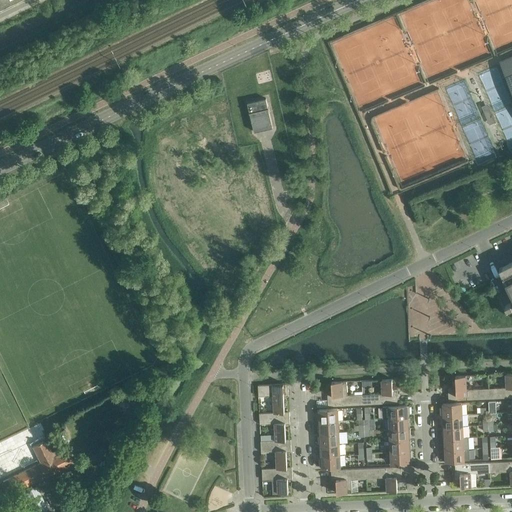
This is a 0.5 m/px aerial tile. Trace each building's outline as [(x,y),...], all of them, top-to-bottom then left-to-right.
[(0,0),(0,8),(16,0),(0,0)] [(511,56),(501,62),(511,88),(511,56)] [(273,127),(266,98),(248,102),(254,132),(273,127)] [(511,261),(499,268),(510,289),(499,294),(505,305),(506,305),(507,308),(511,305),(511,261)] [(506,387),(486,388),(487,398),(511,397),(511,373),(505,373),(506,387)] [(487,398),(486,388),(466,389),(466,375),(455,376),(456,388),(448,388),(448,400),(487,398)] [(382,393),(362,394),(363,404),(398,402),(397,391),(393,391),(392,379),(382,379),(382,393)] [(347,395),(347,381),(331,382),(332,394),(327,394),(328,406),(363,404),(362,394),(347,395)] [(273,395),(274,412),(285,411),(284,395),(288,395),(288,383),(258,385),(258,396),(273,395)] [(442,415),(462,414),(462,402),(441,403),(442,415)] [(409,405),(382,406),(383,418),(389,418),(410,417),(409,405)] [(318,421),(338,420),(338,408),(317,409),(318,421)] [(275,423),(275,440),(286,439),(285,423),(290,423),(289,411),(285,411),(274,412),(259,412),(260,424),(275,423)] [(442,427),(463,426),(462,414),(442,415),(442,427)] [(389,418),(390,429),(410,428),(410,417),(389,418)] [(338,420),(318,421),(318,432),(339,431),(338,420)] [(443,438),(463,437),(463,426),(442,427),(443,438)] [(390,440),(411,439),(410,428),(390,429),(390,440)] [(339,431),(318,432),(319,444),(339,443),(348,442),(347,431),(339,431)] [(463,437),(443,438),(443,449),(468,448),(468,437),(463,437)] [(276,451),(277,467),(287,467),(286,451),(291,451),(291,439),(286,439),(275,440),(261,440),(261,451),(276,451)] [(390,440),(391,452),(411,451),(411,439),(390,440)] [(9,494),(52,473),(74,463),(68,450),(54,456),(46,440),(33,446),(40,463),(3,481),(9,494)] [(339,443),(319,444),(319,455),(340,454),(339,443)] [(469,460),(468,448),(443,449),(444,461),(469,460)] [(411,451),(391,452),(391,463),(412,462),(411,451)] [(320,467),(340,466),(340,454),(319,455),(320,467)] [(511,485),(511,484),(511,460),(490,462),(490,472),(510,471),(511,485)] [(461,487),(476,486),(476,473),(490,472),(490,462),(455,463),(455,475),(460,475),(461,487)] [(368,468),(369,478),(386,477),(387,491),(397,490),(397,478),(401,478),(401,466),(368,468)] [(287,467),(277,467),(262,468),(262,479),(273,479),(274,493),(288,492),(288,479),(292,479),(292,467),(287,467)] [(368,468),(331,469),(331,481),(336,481),(337,493),(352,492),(351,479),(369,478),(368,468)] [(50,511),(39,486),(27,492),(36,511),(50,511)]
